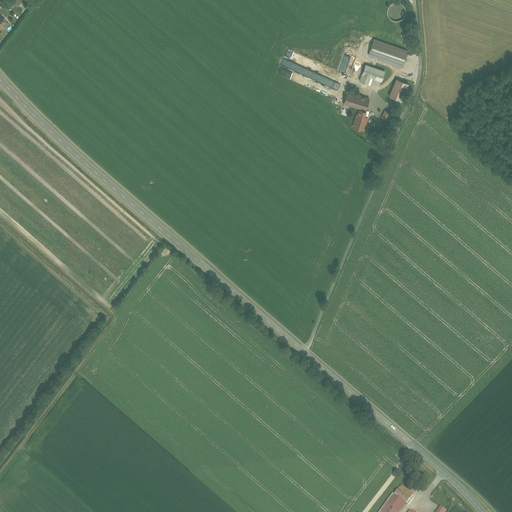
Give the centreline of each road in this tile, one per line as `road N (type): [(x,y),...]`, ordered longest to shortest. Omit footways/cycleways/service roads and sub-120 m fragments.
road 1 (secondary): [(0,74),(97,170),(307,351)]
road 2 (unclassified): [(307,351),(420,76),(415,0)]
road 3 (secondary): [(307,351),(486,511)]
